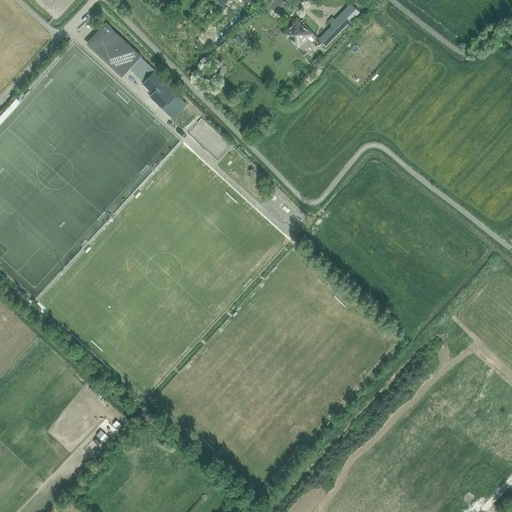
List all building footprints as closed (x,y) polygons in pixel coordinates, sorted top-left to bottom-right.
[(269,0),(266,5),(282,16),(290,5),(282,0),(269,0)] [(326,47),(359,12),(350,3),(334,19),(332,17),(328,21),(331,24),(318,39),(326,47)] [(299,48),(303,51),(317,37),(297,18),(282,33),(298,49),(299,48)] [(106,23),(86,43),(122,77),(130,69),(141,57),(142,56),(106,23)] [(141,57),(130,69),(144,82),(142,83),(152,93),(149,96),(173,119),(187,105),(184,101),(184,100),(177,94),(174,97),(165,87),(167,84),(154,71),(155,70),(141,57)] [(17,98),(0,116),(0,124),(21,102),(17,98)]
